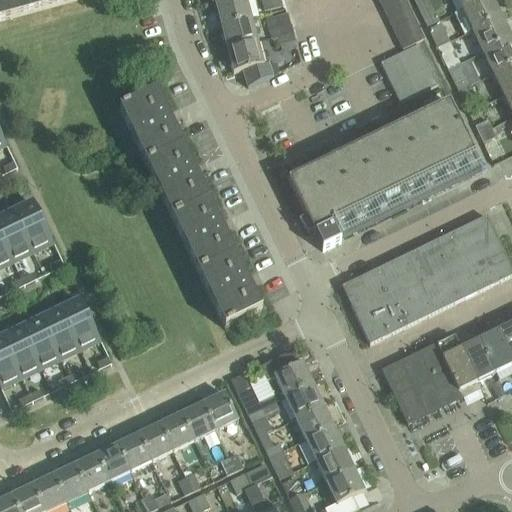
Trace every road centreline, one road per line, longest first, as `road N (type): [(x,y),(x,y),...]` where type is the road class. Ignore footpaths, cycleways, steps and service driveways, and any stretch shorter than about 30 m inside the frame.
road 1 (residential): [(323,331),(4,487),(0,477)]
road 2 (residential): [(304,287),(183,39),(173,0)]
road 3 (residential): [(304,287),(501,195),(511,198)]
road 4 (residential): [(407,511),(323,331)]
